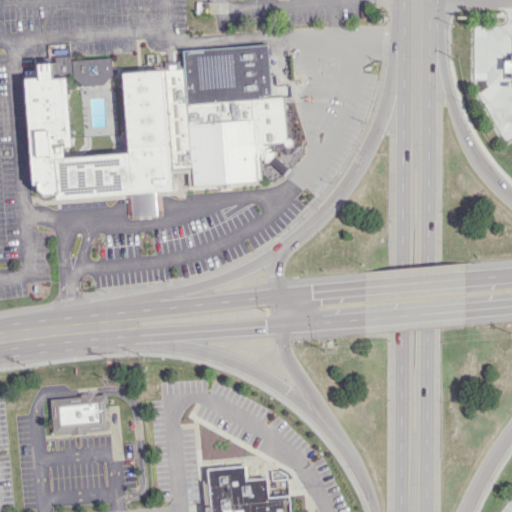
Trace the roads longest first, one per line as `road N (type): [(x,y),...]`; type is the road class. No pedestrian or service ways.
road 1 (primary): [(123,336),(229,360),(318,413),(352,461),(373,511)]
road 2 (primary): [(363,286),(70,316)]
road 3 (primary): [(415,29),(356,167),(289,241)]
road 4 (primary): [(68,340),(285,324)]
road 5 (primary): [(289,241),(242,270),(100,313)]
road 6 (primary): [(511,197),(476,158),(415,29)]
road 7 (primary): [(412,460),(425,403),(426,295)]
road 8 (primary): [(401,297),(400,403),(412,460)]
road 9 (primary): [(414,144),(401,209),(401,297)]
road 10 (primary): [(426,295),(426,209),(414,144)]
road 11 (primary): [(310,291),(285,324),(282,342),(318,413)]
